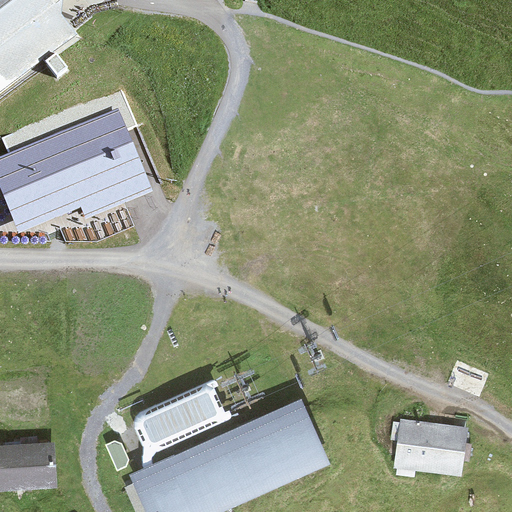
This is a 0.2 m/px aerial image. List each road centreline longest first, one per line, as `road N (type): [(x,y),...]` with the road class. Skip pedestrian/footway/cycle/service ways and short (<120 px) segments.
road 1 (track): [(511,432),(242,294),(149,263),(181,219),(235,87),(237,40),(209,8)]
road 2 (track): [(511,92),(471,89),(263,14),(209,8)]
road 3 (track): [(0,260),(149,263)]
